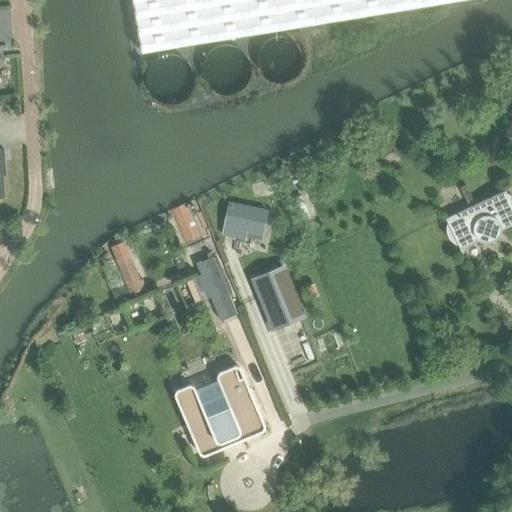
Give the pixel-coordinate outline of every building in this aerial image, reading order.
[(131,0),(140,52),(437,3),(456,0),(131,0)] [(301,64),(301,63),(301,58),(299,54),(297,50),(294,46),(288,43),(279,41),(271,43),(265,46),(262,50),(259,54),(258,62),(258,66),(259,72),(264,79),(271,83),(279,85),(285,84),(288,83),(294,79),(296,77),(299,72),(301,64)] [(249,71),(249,70),(248,66),(247,62),(243,55),(236,50),(228,48),(224,48),(220,49),(216,51),(211,55),(206,62),(205,70),(206,78),(208,82),(211,85),(218,90),(225,92),(230,92),(234,91),(237,89),(242,86),(245,83),(247,79),(249,71)] [(193,85),(193,84),(192,76),(190,72),(187,68),(181,63),(176,61),(171,61),(166,61),(162,62),(158,64),(154,67),(151,71),(149,75),(147,83),(148,91),(150,96),(153,100),(156,103),(160,105),(168,107),(173,107),(178,106),(185,102),(189,98),(191,94),(193,88),(193,85)] [(295,162),(286,165),(289,174),(298,171),(295,162)] [(511,224),(511,203),(505,190),(446,218),(447,222),(446,227),(446,231),(448,236),(451,240),(454,244),(459,246),(461,249),(479,240),(483,242),(487,243),(491,242),(495,240),(498,238),(500,234),(501,230),(511,224)] [(229,202),(223,232),(245,237),(247,231),(260,234),(265,209),(229,202)] [(178,218),(187,241),(201,235),(192,213),(178,218)] [(144,288),(129,252),(113,257),(128,294),(144,288)] [(237,312),(213,256),(196,263),(220,319),(237,312)] [(282,266),(254,278),(274,326),(302,315),(282,266)] [(86,339),(83,331),(73,335),(76,343),(86,339)] [(283,337),(268,343),(277,365),(292,359),(283,337)] [(175,389),(174,394),(200,454),(206,454),(262,430),(264,424),(239,367),(233,364),(217,372),(216,376),(217,379),(194,389),(192,385),(189,384),(175,389)]
